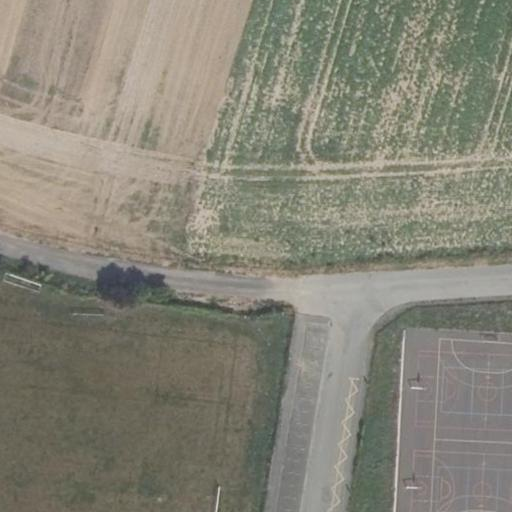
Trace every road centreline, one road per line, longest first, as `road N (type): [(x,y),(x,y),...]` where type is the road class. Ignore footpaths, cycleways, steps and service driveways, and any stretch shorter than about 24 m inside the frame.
road 1 (residential): [(325,511),(357,288),(511,278)]
road 2 (track): [(0,254),(33,268),(131,280),(357,288)]
